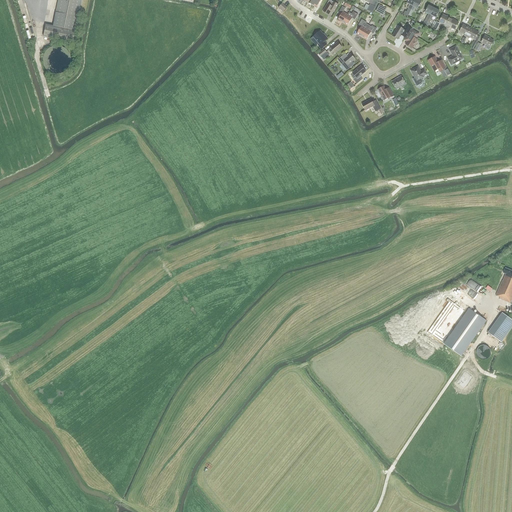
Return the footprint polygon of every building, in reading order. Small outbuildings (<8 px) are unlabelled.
[(57,0),(55,13),(53,26),(45,25),(43,37),(73,43),(75,31),(78,17),(81,0),(57,0)] [(376,0),(364,0),(371,3),(368,9),(372,10),(376,2),(376,0)] [(408,15),(415,0),(408,0),(407,3),(410,5),(406,14),(408,15)] [(421,2),(417,0),(415,0),(408,15),(410,16),(415,7),(418,9),(421,2)] [(335,10),(338,5),(333,2),(331,6),(328,4),(323,11),(329,15),(332,9),(335,10)] [(282,12),(286,8),(282,4),(278,8),(282,12)] [(342,23),(347,15),(343,12),(345,8),(342,6),(339,12),(341,14),(338,20),(342,23)] [(426,24),(434,8),(428,6),(425,12),(428,14),(424,23),(426,24)] [(439,11),(434,8),(426,24),(428,25),(433,16),(436,18),(439,11)] [(350,16),(347,15),(342,23),(347,26),(352,18),(354,20),(358,14),(353,11),(350,16)] [(446,27),(451,19),(443,15),(439,22),(445,25),(444,26),(446,27)] [(361,37),(366,29),(364,27),(367,22),(362,19),(358,25),(361,27),(356,34),(361,37)] [(458,23),(451,19),(446,27),(449,28),(449,27),(455,30),(458,23)] [(415,22),(412,20),(409,24),(405,30),(408,33),(415,22)] [(369,30),(366,29),(361,37),(366,40),(371,32),(373,34),(377,28),(372,25),(369,30)] [(467,37),(471,29),(463,25),(459,32),(465,34),(464,36),(467,37)] [(404,30),(398,26),(394,32),(394,33),(392,36),(398,39),(400,36),(404,30)] [(407,42),(405,44),(412,48),(417,40),(416,39),(419,34),(416,32),(412,29),(411,29),(404,40),(407,42)] [(479,32),(471,29),(467,37),(469,38),(470,37),(475,40),(473,43),(476,44),(479,37),(477,36),(479,32)] [(324,41),(327,39),(325,35),(324,36),(320,31),(313,37),(320,45),(319,46),(321,49),(327,44),(324,41)] [(493,42),(494,41),(488,38),(488,37),(485,35),(481,43),(487,45),(486,47),(486,48),(488,50),(489,49),(490,47),(492,45),(493,45),(494,43),(494,42),(493,42)] [(342,47),(338,42),(331,48),(328,50),(330,53),(333,50),(335,53),(342,47)] [(46,52),(45,53),(45,54),(44,55),(44,56),(43,57),(43,58),(43,59),(43,60),(43,62),(43,63),(43,65),(44,66),(44,67),(45,69),(47,70),(48,71),(49,72),(50,73),(52,74),(53,74),(55,75),(56,75),(58,75),(59,75),(61,74),(62,73),(64,73),(65,72),(66,71),(67,70),(68,69),(69,68),(69,66),(70,65),(70,64),(70,63),(70,62),(70,61),(70,60),(70,58),(70,57),(69,56),(68,54),(67,52),(66,51),(65,50),(64,49),(62,48),(60,48),(59,47),(56,47),(55,47),(53,48),(51,48),(50,49),(48,50),(47,51),(46,52)] [(463,59),(456,47),(450,50),(453,56),(448,59),(451,65),(463,59)] [(327,52),(324,49),(318,54),(321,57),(327,52)] [(355,59),(351,54),(346,58),(343,55),(338,60),(342,64),(345,62),(350,68),(353,65),(353,64),(352,62),(355,59)] [(439,65),(435,58),(429,62),(434,71),(438,69),(440,72),(445,69),(442,63),(439,65)] [(366,72),(361,66),(352,73),(356,77),(353,79),(357,84),(362,79),(360,77),(366,72)] [(418,67),(411,71),(415,78),(416,78),(417,80),(420,78),(421,79),(424,77),(423,76),(427,74),(424,70),(421,72),(418,67)] [(405,84),(401,76),(398,78),(392,82),(396,89),(405,84)] [(384,86),(378,89),(382,97),(381,98),(383,101),(388,98),(388,99),(390,98),(393,96),(389,88),(386,90),(384,86)] [(371,99),(362,104),(365,110),(373,106),(375,112),(379,110),(380,109),(377,102),(373,104),(371,99)] [(499,298),(510,303),(511,298),(511,271),(505,268),(503,273),(506,274),(504,278),(502,281),(496,295),(500,297),(499,298)] [(465,304),(468,298),(453,288),(450,294),(465,304)] [(486,321),(469,308),(444,343),(461,356),(486,321)] [(511,325),(511,319),(503,313),(489,333),(501,342),(511,325)] [(479,356),(489,359),(492,348),(482,346),(479,356)]
